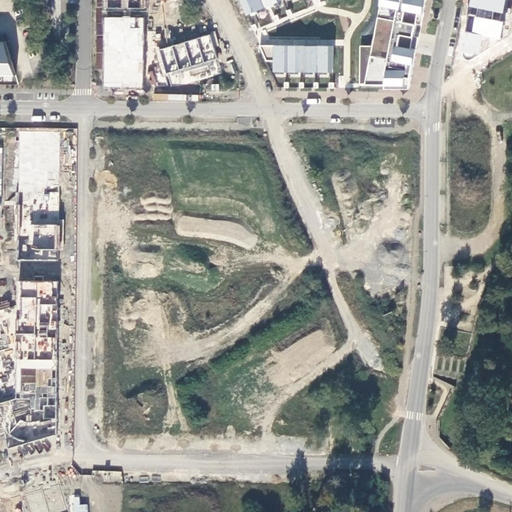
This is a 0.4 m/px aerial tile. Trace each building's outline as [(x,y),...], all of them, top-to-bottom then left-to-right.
[(240,0),(247,17),(286,0),(240,0)] [(426,0),(382,0),(375,45),(361,45),(361,83),(386,84),(386,87),(410,88),(412,76),(421,37),(415,36),(417,23),(422,24),(423,18),(426,0)] [(473,0),(467,38),(465,49),(464,54),(464,57),(465,59),(468,60),(470,60),(482,52),(498,42),(505,37),(507,19),(511,20),(511,12),(507,12),(509,0),(473,0)] [(106,16),(106,86),(145,87),(145,16),(106,16)] [(161,48),(168,73),(218,58),(212,34),(161,48)] [(0,74),(17,75),(6,41),(0,41),(0,74)] [(272,73),(333,74),(334,47),(259,45),(265,62),(272,62),(272,73)] [(19,131),(17,261),(60,263),(60,132),(19,131)] [(405,138),(307,136),(306,145),(321,175),(367,178),(366,299),(404,299),(405,138)] [(59,281),(17,282),(16,399),(0,403),(0,417),(9,449),(56,436),(56,417),(59,281)] [(96,365),(103,377),(115,370),(108,358),(96,365)] [(59,486),(43,491),(48,511),(66,511),(67,511),(59,486)] [(30,511),(48,511),(43,491),(26,496),(30,511)] [(71,496),(71,511),(88,511),(88,504),(80,504),(79,496),(71,496)] [(24,511),(20,497),(3,502),(6,511),(24,511)]
